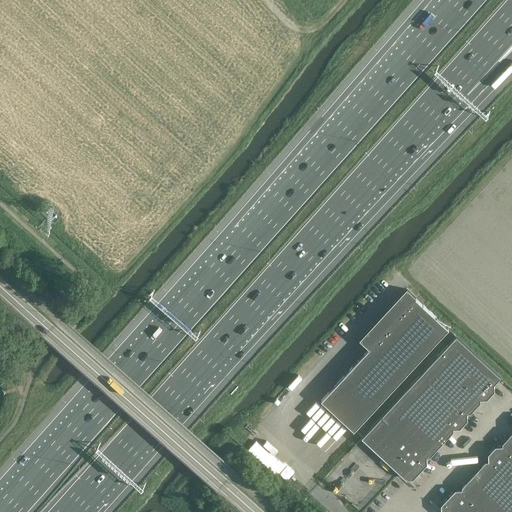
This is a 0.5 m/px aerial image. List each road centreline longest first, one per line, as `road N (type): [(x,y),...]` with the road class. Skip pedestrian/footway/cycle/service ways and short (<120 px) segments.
road 1 (motorway): [(464,0),(4,511)]
road 2 (motorway): [(70,511),(453,84)]
road 3 (tertiary): [(254,511),(0,287)]
